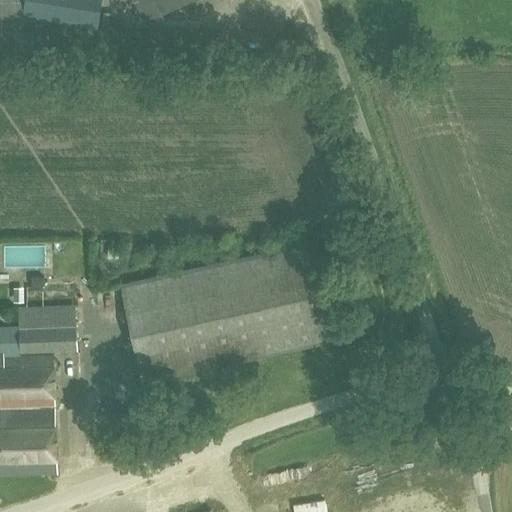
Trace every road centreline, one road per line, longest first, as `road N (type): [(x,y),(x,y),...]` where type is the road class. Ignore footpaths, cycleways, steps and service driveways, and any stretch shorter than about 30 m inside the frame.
road 1 (unclassified): [(448,381),(337,400),(17,511)]
road 2 (unclassified): [(448,381),(297,0)]
